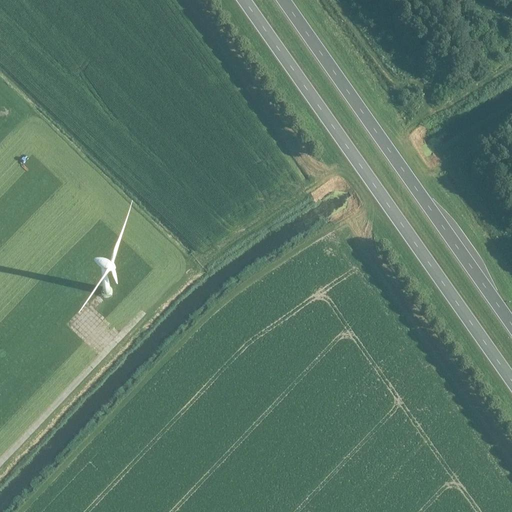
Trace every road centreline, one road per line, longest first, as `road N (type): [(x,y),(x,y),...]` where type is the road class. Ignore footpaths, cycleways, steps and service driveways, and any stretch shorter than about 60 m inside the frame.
road 1 (trunk): [(242,0),(511,383)]
road 2 (trunk): [(511,327),(281,0)]
